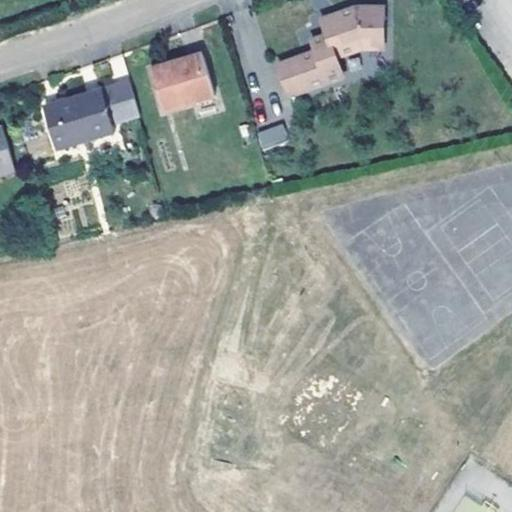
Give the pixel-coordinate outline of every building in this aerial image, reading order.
[(332,22),(318,27),(321,37),(307,42),(311,54),(275,67),(286,97),(324,84),(321,77),(336,72),(333,58),(359,50),(378,50),(378,9),(351,9),(330,16),(332,22)] [(330,16),(316,21),(318,27),(332,22),(330,16)] [(201,54),(149,68),(161,109),(213,95),(201,54)] [(339,79),(336,72),(321,77),(324,84),(339,79)] [(130,82),(107,89),(116,120),(141,113),(130,82)] [(107,89),(102,90),(111,122),(116,120),(107,89)] [(102,90),(42,107),(53,148),(58,146),(82,140),(113,131),(111,122),(102,90)] [(283,124),(256,132),(261,150),(288,142),(283,124)] [(2,128),(0,128),(0,173),(15,169),(2,128)] [(83,146),(82,140),(58,146),(60,153),(83,146)] [(511,327),(511,196),(388,288),(239,322),(254,381),(365,360),(265,437),(299,483),(511,327)]
